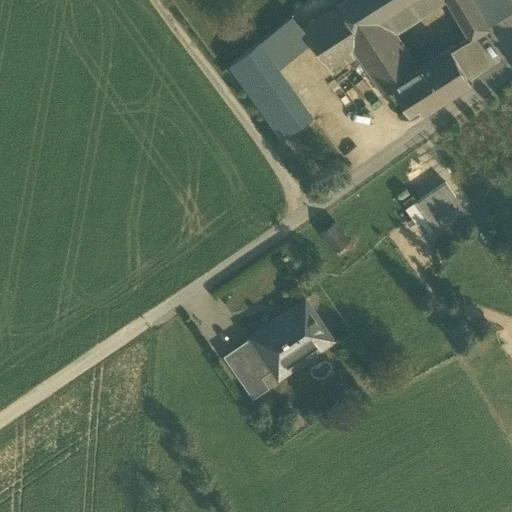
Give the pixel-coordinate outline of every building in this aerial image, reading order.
[(347,0),(338,6),(359,34),(383,19),(413,0),(347,0)] [(413,0),(383,19),(391,35),(445,0),(413,0)] [(470,0),(448,0),(472,39),(488,29),(478,12),(470,0)] [(470,0),(478,12),(496,0),(470,0)] [(511,3),(509,0),(496,0),(478,12),(488,29),(511,13),(511,3)] [(338,6),(305,27),(304,32),(333,72),(359,54),(350,40),(359,34),(338,6)] [(391,35),(383,19),(359,34),(350,40),(359,54),(384,94),(395,87),(394,85),(415,71),(391,35)] [(313,115),(258,43),(230,65),(282,135),(313,115)] [(415,71),(394,85),(395,87),(407,107),(418,100),(425,111),(467,83),(448,51),(415,71)] [(445,183),(417,202),(428,217),(455,198),(445,183)] [(336,252),(353,241),(338,219),(321,231),(336,252)] [(304,300),(251,337),(273,369),(309,344),(314,352),(332,339),(304,300)] [(251,337),(223,356),(253,398),(269,387),(262,377),(273,369),(251,337)]
